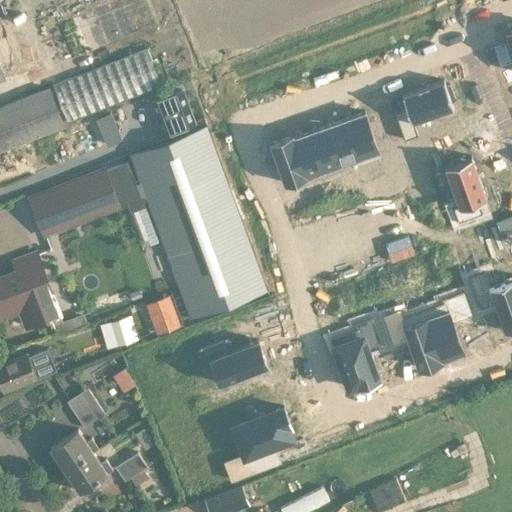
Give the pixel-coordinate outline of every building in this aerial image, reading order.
[(405,105),(393,109),(403,137),(416,132),(411,118),(451,104),(449,98),(453,97),(448,81),(444,83),(442,77),(427,83),(426,82),(425,82),(417,85),(415,86),(416,87),(400,92),(405,105)] [(181,82),(149,94),(162,130),(194,119),(181,82)] [(0,147),(61,124),(47,86),(0,103),(0,147)] [(363,108),(340,116),(354,154),(356,161),(379,153),(363,108)] [(94,115),(106,142),(119,136),(108,109),(94,115)] [(472,115),(461,119),(468,138),(479,134),(472,115)] [(340,116),(324,122),(337,160),(354,154),(340,116)] [(159,139),(128,150),(139,179),(139,180),(170,169),(176,184),(221,167),(205,122),(159,139)] [(324,122),(307,128),(320,166),(337,160),(324,122)] [(391,124),(381,128),(385,137),(394,134),(391,124)] [(291,132),(289,132),(303,173),(305,172),(320,166),(307,128),(292,134),(291,132)] [(289,132),(268,140),(283,180),(303,173),(289,132)] [(448,161),(443,163),(457,203),(451,205),(456,216),(456,218),(480,210),(479,208),(476,198),(484,195),(479,180),(479,179),(476,169),(475,169),(469,153),(463,156),(462,152),(447,157),(448,161)] [(103,166),(28,195),(43,232),(117,204),(117,202),(116,201),(125,198),(129,209),(142,204),(141,200),(146,198),(139,180),(139,179),(133,181),(125,159),(103,167),(103,166)] [(170,169),(139,180),(146,198),(189,315),(220,304),(265,287),(221,167),(176,184),(170,169)] [(399,179),(389,183),(393,194),(403,191),(399,179)] [(357,184),(348,187),(352,198),(361,195),(357,184)] [(348,187),(338,190),(342,202),(352,198),(348,187)] [(400,214),(412,209),(405,190),(403,191),(393,194),(400,214)] [(323,196),(314,199),(318,210),(327,207),(323,196)] [(314,199),(304,202),(308,214),(318,210),(314,199)] [(446,234),(450,246),(460,242),(455,231),(446,234)] [(449,252),(444,237),(433,241),(438,256),(449,252)] [(17,272),(0,278),(0,314),(25,305),(31,321),(48,315),(58,311),(35,250),(12,259),(17,272)] [(380,271),(384,283),(407,275),(402,263),(380,271)] [(483,268),(466,274),(478,305),(493,300),(503,329),(511,325),(511,273),(488,282),(483,268)] [(356,307),(367,303),(359,279),(347,284),(356,307)] [(442,299),(421,307),(439,356),(440,356),(461,348),(451,319),(471,312),(462,288),(441,296),(442,299)] [(168,292),(145,301),(156,330),(179,322),(168,292)] [(397,307),(382,312),(390,333),(392,340),(406,335),(416,364),(422,363),(423,366),(436,362),(435,358),(439,356),(421,307),(400,314),(397,307)] [(129,312),(109,318),(116,342),(136,336),(129,312)] [(344,330),(330,335),(347,384),(357,381),(358,383),(376,377),(366,347),(380,342),(376,331),(370,315),(354,320),(356,326),(350,328),(344,330)] [(225,335),(198,345),(203,359),(209,356),(218,380),(266,362),(256,337),(251,339),(230,347),(225,335)] [(0,360),(0,382),(2,389),(36,375),(50,370),(41,347),(26,352),(25,350),(0,360)] [(86,384),(65,398),(81,423),(102,409),(86,384)] [(242,451),(223,458),(230,476),(278,458),(272,441),(291,434),(287,422),(289,422),(282,403),(231,422),(242,451)] [(49,444),(63,466),(91,448),(96,445),(90,435),(84,438),(76,426),(49,444)] [(63,466),(78,487),(111,466),(104,456),(99,459),(91,448),(63,466)] [(135,449),(113,463),(123,478),(128,474),(134,484),(148,476),(141,465),(145,463),(135,449)] [(394,474),(368,486),(367,486),(376,508),(403,496),(394,474)] [(209,511),(222,511),(248,501),(241,483),(204,498),(209,511)]
